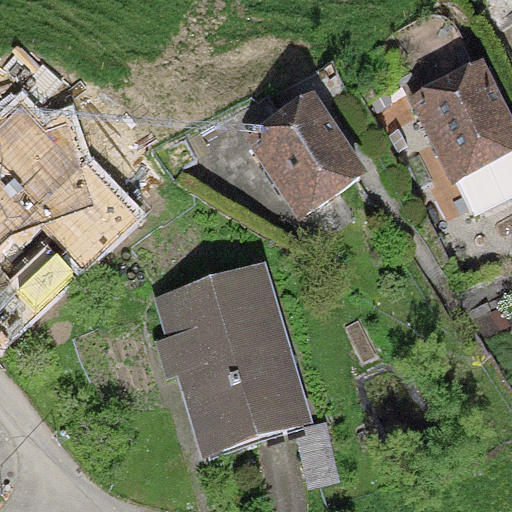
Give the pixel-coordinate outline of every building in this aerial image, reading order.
[(511,115),(483,58),(408,95),(452,183),(511,153),(511,115)] [(314,91),(244,137),(299,221),(369,175),(314,91)] [(24,93),(0,114),(0,254),(35,219),(84,274),(148,216),(90,154),(73,104),(44,116),(24,93)] [(314,421),(264,261),(154,295),(167,338),(156,341),(168,379),(179,376),(204,455),(314,421)] [(511,324),(504,306),(473,320),(482,340),(511,326),(511,324)] [(327,422),(304,427),(306,436),(298,437),(309,489),(340,483),(327,422)]
